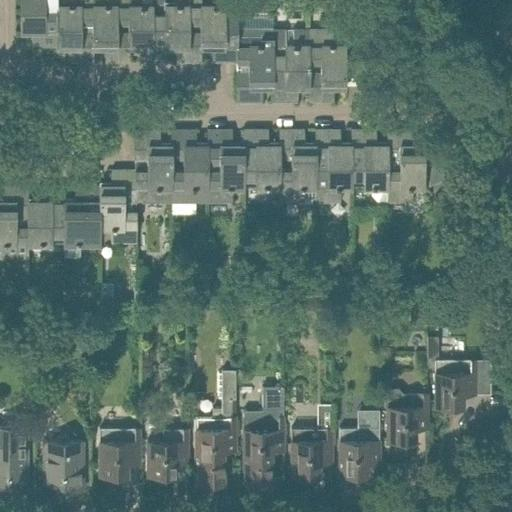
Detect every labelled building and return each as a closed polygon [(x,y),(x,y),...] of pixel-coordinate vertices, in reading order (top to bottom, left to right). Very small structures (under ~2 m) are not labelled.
[(19,0),(20,29),(32,29),(32,45),(56,45),(56,0),(19,0)] [(68,61),(72,61),(92,61),(92,0),(56,0),(56,45),(68,45),(68,61)] [(117,21),(128,21),(129,21),(128,0),(92,0),(92,61),(93,61),(93,45),(104,45),(104,61),(128,61),(128,30),(117,30),(117,21)] [(164,61),(164,4),(164,0),(128,0),(129,21),(128,21),(128,30),(128,61),(129,61),(129,45),(140,45),(140,61),(164,61)] [(176,0),(176,4),(164,4),(164,61),(165,61),(165,45),(176,45),(176,61),(200,61),(200,30),(189,30),(189,21),(200,21),(200,0),(176,0)] [(236,60),(235,0),(215,0),(215,4),(201,4),(200,0),(200,21),(200,30),(200,61),(201,61),(201,45),(212,45),(212,61),(235,60),(236,60)] [(236,0),(235,0),(236,60),(235,60),(235,101),(261,100),(261,84),(272,84),(272,101),(272,27),(261,27),(261,29),(237,29),(236,0)] [(272,101),(297,100),(297,84),(308,84),(308,100),(308,28),(307,28),(307,27),(292,27),(292,45),(285,44),(285,27),(272,27),(272,101)] [(313,28),(308,28),(308,60),(321,60),(321,70),(308,70),(308,100),(333,100),(333,84),(345,84),(345,61),(345,60),(345,44),(333,44),(333,28),(313,28)] [(207,201),(232,200),(232,184),(243,184),(243,129),(242,129),(242,145),(232,145),(232,128),(207,129),(207,201)] [(279,201),(279,167),(279,158),(279,128),(278,128),(278,145),(267,145),(267,128),(243,129),(243,184),(279,184),(279,201)] [(279,158),(291,158),(291,167),(279,167),(279,201),(315,200),(315,128),(314,128),(314,144),(304,144),(304,128),(279,128),(279,158)] [(315,128),(315,200),(340,200),(340,184),(351,184),(351,128),(350,128),(350,144),(339,144),(340,128),(315,128)] [(387,200),(387,182),(387,167),(387,159),(387,128),(386,128),(386,144),(376,144),(376,128),(351,128),(351,184),(371,184),(371,193),(378,200),(387,200)] [(387,128),(387,159),(399,159),(399,167),(387,167),(387,182),(387,200),(412,200),(412,184),(424,184),(424,144),(412,144),(412,128),(387,128)] [(134,129),(134,169),(135,169),(135,240),(136,240),(136,201),(171,201),(171,167),(171,159),(171,129),(170,129),(170,145),(160,145),(160,129),(134,129)] [(171,201),(196,201),(207,201),(207,129),(206,129),(206,145),(196,144),(196,129),(171,129),(171,159),(182,159),(182,167),(171,167),(171,201)] [(135,169),(134,169),(110,169),(110,185),(99,185),(99,240),(100,240),(100,225),(110,225),(110,240),(135,240),(135,169)] [(0,256),(27,256),(27,185),(2,185),(2,201),(0,200),(0,256)] [(63,185),(38,185),(39,201),(28,201),(28,185),(27,185),(27,256),(28,256),(27,240),(63,240),(63,185)] [(64,185),(63,185),(63,240),(80,240),(99,240),(99,185),(74,185),(74,201),(64,201),(64,185)] [(351,267),(351,286),(366,286),(366,268),(351,267)] [(463,393),(474,393),(475,358),(436,358),(435,358),(435,405),(463,405),(463,393)] [(211,415),(195,415),(195,427),(195,441),(195,461),(195,481),(199,481),(201,483),(207,483),(209,481),(223,481),(223,461),(223,449),(235,449),(235,429),(235,415),(234,368),(221,368),(221,371),(218,371),(218,396),(221,396),(221,407),(212,407),(212,415),(211,415)] [(262,409),(243,409),(243,428),(243,441),(243,461),(243,481),(271,481),(271,461),(271,449),(283,449),(283,429),(283,415),(283,385),(274,385),(275,394),(262,394),(262,409)] [(384,405),(387,405),(387,439),(415,439),(415,427),(427,427),(427,392),(403,392),(398,386),(389,386),(384,392),(384,405)] [(317,426),(291,427),(291,473),(319,473),(319,461),(331,461),(331,402),(317,402),(317,426)] [(367,461),(379,461),(379,426),(379,410),(371,410),(371,426),(339,426),(339,473),(367,473),(367,461)] [(27,425),(0,425),(0,484),(14,484),(14,490),(27,490),(27,425)] [(139,427),(99,427),(99,453),(99,473),(127,473),(127,461),(139,461),(139,441),(139,427)] [(162,428),(147,428),(147,453),(147,473),(175,473),(175,461),(187,461),(187,441),(187,428),(162,428)] [(83,490),(83,440),(69,440),(69,438),(68,437),(67,435),(66,434),(65,434),(63,433),(62,433),(59,434),(58,434),(57,435),(56,437),(55,439),(55,440),(43,440),(43,484),(70,484),(70,490),(83,490)]
